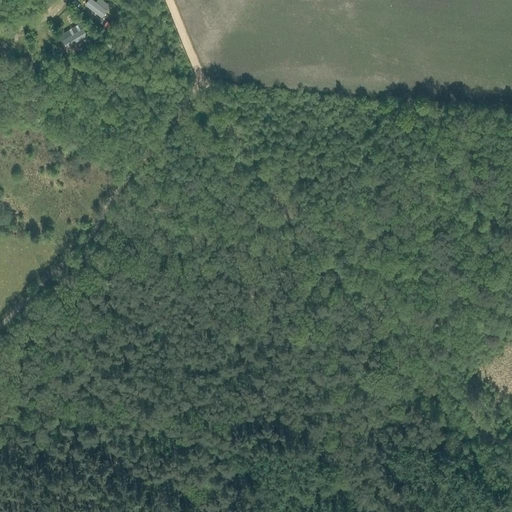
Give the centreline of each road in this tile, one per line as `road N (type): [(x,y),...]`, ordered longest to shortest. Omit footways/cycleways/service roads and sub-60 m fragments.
road 1 (track): [(511,465),(279,206),(201,79)]
road 2 (track): [(0,323),(94,230),(201,79)]
